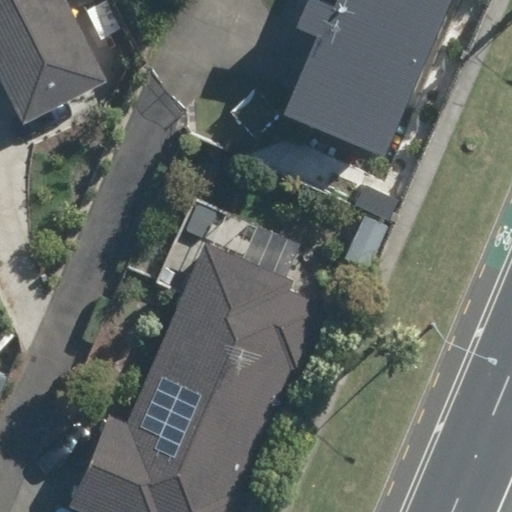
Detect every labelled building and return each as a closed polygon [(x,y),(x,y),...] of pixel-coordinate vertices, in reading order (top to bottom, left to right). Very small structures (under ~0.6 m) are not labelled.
[(0,0),(0,86),(11,109),(92,68),(57,0),(0,0)] [(106,0),(88,0),(84,3),(101,33),(120,23),(106,0)] [(292,0),(290,6),(310,14),(278,92),(378,134),(434,0),(292,0)] [(283,270),(299,234),(229,204),(214,239),(204,234),(123,415),(105,407),(66,495),(102,511),(232,511),(245,485),(236,480),(289,361),(296,363),(324,297),(286,282),(290,273),(283,270)] [(362,210),(343,251),(367,262),(385,221),(362,210)] [(0,315),(0,339),(12,327),(0,315)]
